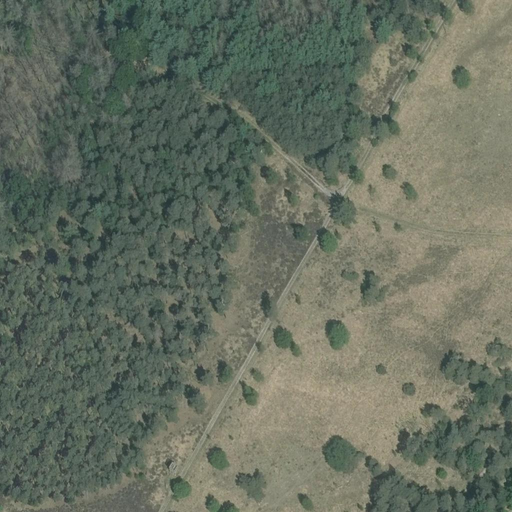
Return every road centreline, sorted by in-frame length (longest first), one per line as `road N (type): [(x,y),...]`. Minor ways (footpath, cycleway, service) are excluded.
road 1 (track): [(338,202),(200,93),(104,58),(0,37)]
road 2 (track): [(338,202),(160,511)]
road 3 (track): [(453,0),(338,202)]
